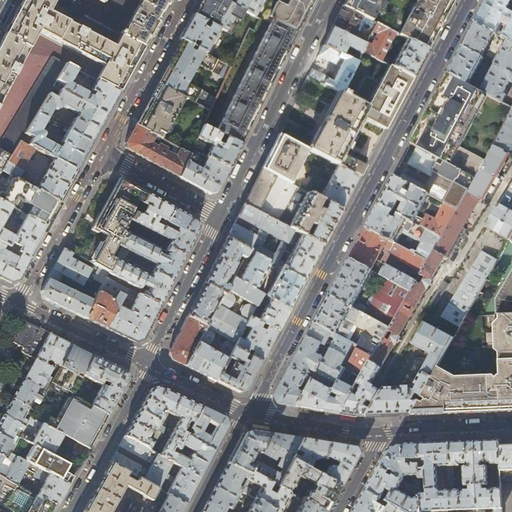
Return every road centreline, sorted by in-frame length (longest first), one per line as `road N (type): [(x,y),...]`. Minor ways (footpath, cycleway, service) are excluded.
road 1 (residential): [(247,413),(470,0)]
road 2 (residential): [(329,0),(220,218)]
road 3 (residential): [(187,0),(102,154)]
road 4 (residential): [(102,154),(19,302)]
road 5 (residential): [(220,218),(147,366)]
road 6 (residential): [(147,366),(69,511)]
road 7 (residential): [(147,366),(19,302)]
road 8 (residential): [(381,433),(247,413)]
road 9 (residential): [(220,218),(102,154)]
road 10 (residential): [(511,426),(381,433)]
